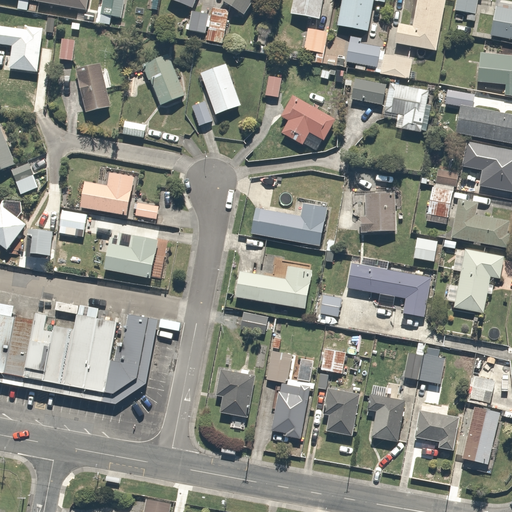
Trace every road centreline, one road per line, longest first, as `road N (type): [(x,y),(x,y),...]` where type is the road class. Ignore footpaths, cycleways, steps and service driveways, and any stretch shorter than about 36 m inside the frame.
road 1 (residential): [(210,176),(218,203),(169,466)]
road 2 (tertiary): [(169,466),(414,511)]
